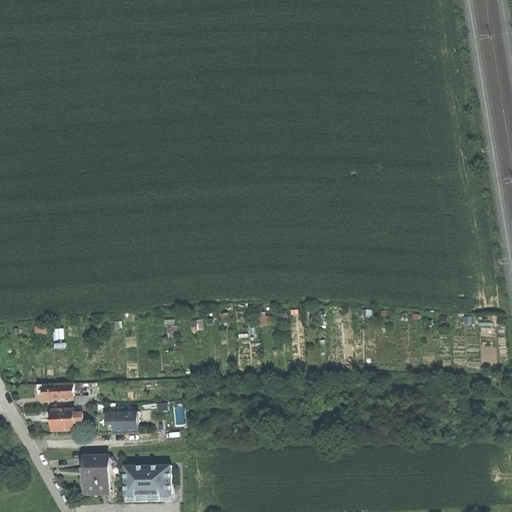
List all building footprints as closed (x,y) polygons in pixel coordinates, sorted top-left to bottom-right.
[(68,384),(37,386),(38,392),(38,396),(38,400),(55,399),(55,396),(69,395),(68,384)] [(92,393),(76,394),(69,395),(69,403),(92,402),(92,393)] [(69,409),(46,410),(46,420),(47,430),(70,429),(70,422),(69,412),(69,409)] [(103,417),(103,423),(109,423),(110,429),(133,429),(132,410),(103,411),(103,417)] [(77,412),(69,412),(70,422),(78,421),(77,412)] [(105,456),(80,457),(81,468),(83,468),(83,476),(84,491),(96,490),(96,493),(107,492),(105,456)] [(181,500),(179,463),(128,465),(129,501),(181,500)]
